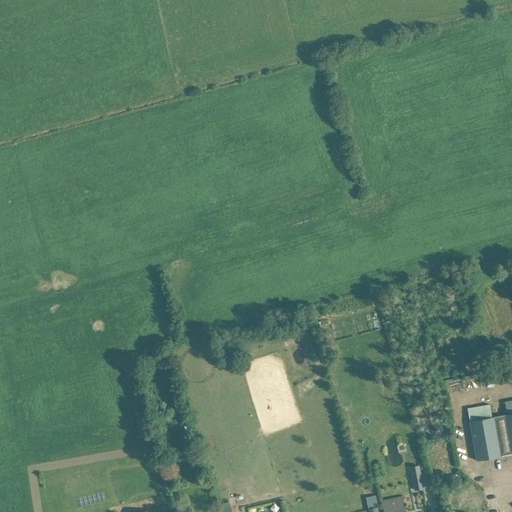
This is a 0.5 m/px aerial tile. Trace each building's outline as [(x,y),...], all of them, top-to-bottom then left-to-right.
[(511,413),(507,415),(469,421),(476,461),(511,454),(511,413)] [(420,473),(411,474),(414,490),(423,488),(420,473)] [(387,484),(389,494),(401,491),(398,481),(387,484)] [(375,495),(366,497),(368,509),(368,511),(378,511),(377,507),(375,495)] [(404,511),(402,497),(381,501),(383,511),(404,511)]
